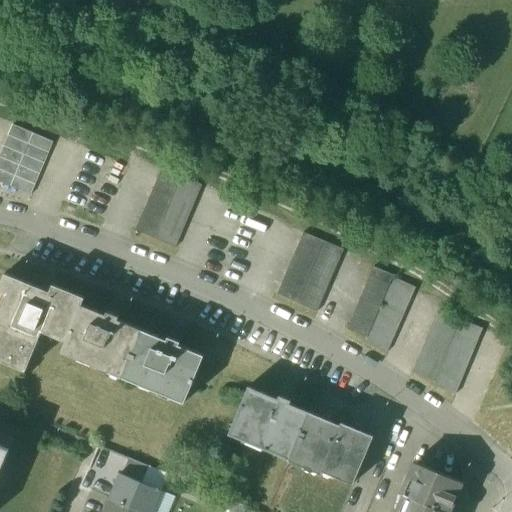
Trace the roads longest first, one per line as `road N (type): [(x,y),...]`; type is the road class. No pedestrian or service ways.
road 1 (residential): [(511,476),(353,362),(257,314),(0,218)]
road 2 (track): [(0,105),(267,197),(407,268),(511,340)]
